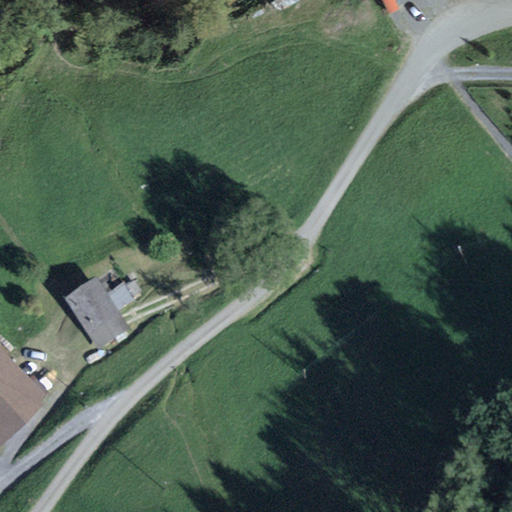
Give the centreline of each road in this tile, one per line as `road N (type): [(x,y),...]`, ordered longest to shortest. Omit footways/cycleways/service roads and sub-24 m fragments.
road 1 (unclassified): [(511,14),(467,26),(423,65),(293,256),(125,402),(40,511)]
road 2 (track): [(129,315),(294,237),(307,238)]
road 3 (track): [(0,478),(92,416),(111,417)]
